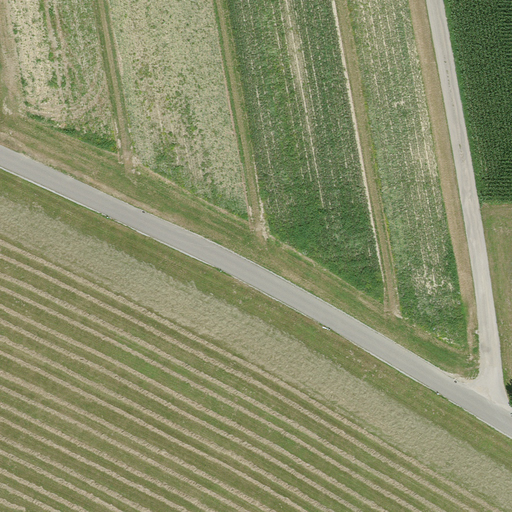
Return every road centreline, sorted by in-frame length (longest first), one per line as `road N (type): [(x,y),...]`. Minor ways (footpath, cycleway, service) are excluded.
road 1 (unclassified): [(0,156),(240,267),(511,424)]
road 2 (track): [(494,415),(458,101),(433,0)]
